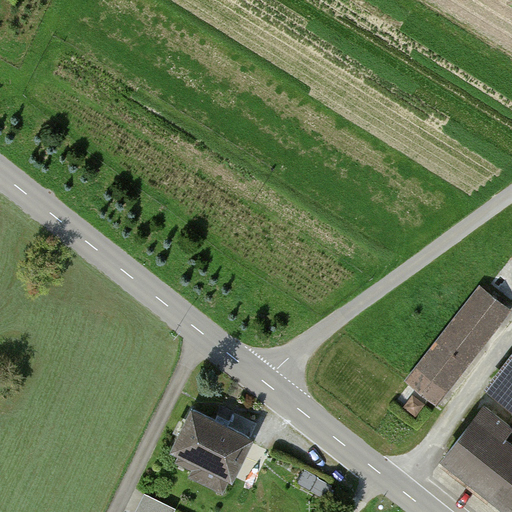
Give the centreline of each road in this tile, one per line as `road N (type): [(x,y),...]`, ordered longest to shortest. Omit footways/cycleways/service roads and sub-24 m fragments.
road 1 (tertiary): [(427,511),(0,172)]
road 2 (track): [(266,382),(511,196)]
